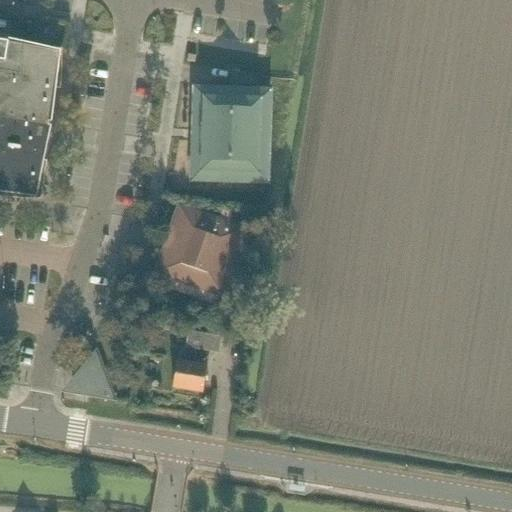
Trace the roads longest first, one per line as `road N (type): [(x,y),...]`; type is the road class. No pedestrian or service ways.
road 1 (residential): [(36,425),(94,228),(135,0)]
road 2 (unclassified): [(511,502),(176,447)]
road 3 (unclassified): [(176,447),(36,425)]
